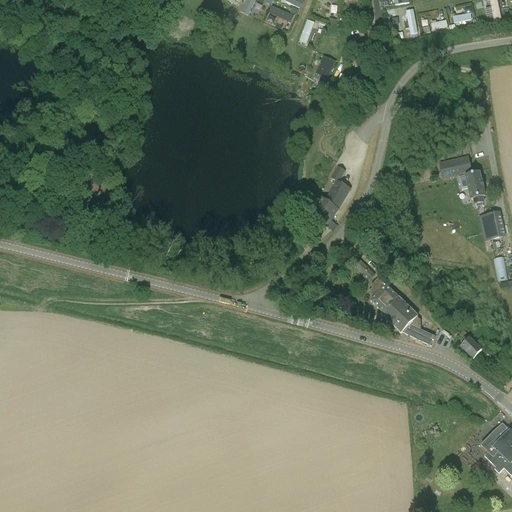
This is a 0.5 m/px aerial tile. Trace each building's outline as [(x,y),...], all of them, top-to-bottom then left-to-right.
[(246,0),(242,14),(250,16),(255,0),(246,0)] [(300,10),(304,2),(300,0),(281,0),(281,1),(300,10)] [(497,0),(489,0),(494,21),(502,19),(497,0)] [(292,23),(295,16),(273,7),(270,14),(292,23)] [(410,36),(418,34),(414,10),(406,12),(410,36)] [(453,17),(454,24),(473,21),(472,15),(453,17)] [(431,24),(433,30),(448,27),(446,20),(431,24)] [(301,43),(309,44),(314,23),(306,21),(301,43)] [(323,58),(316,74),(328,80),(335,64),(323,58)] [(467,159),(439,166),(442,180),(471,173),(467,159)] [(339,211),(351,191),(339,184),(346,173),(338,168),(331,180),(335,182),(334,185),(335,185),(325,201),(321,198),(309,217),(326,229),(339,211)] [(474,200),(475,206),(484,204),(482,198),(485,198),(483,189),(484,189),(482,183),(480,175),(459,179),(462,190),(468,189),(471,201),(474,200)] [(485,218),(491,241),(502,238),(497,215),(485,218)] [(508,282),(504,259),(494,261),(498,283),(508,282)] [(370,281),(375,276),(359,261),(354,266),(370,281)] [(373,289),(369,293),(374,298),(370,302),(383,315),(382,316),(401,334),(402,333),(431,347),(435,339),(421,332),(421,322),(417,318),(418,317),(399,299),(398,299),(386,287),(385,287),(379,280),(372,287),(373,289)] [(460,348),(473,360),(482,351),(469,339),(460,348)] [(493,357),(489,362),(493,366),(497,361),(493,357)] [(511,433),(510,432),(509,432),(503,425),(481,448),(488,455),(485,459),(496,470),(495,472),(499,476),(504,471),(511,478),(511,464),(511,462),(511,433)] [(469,464),(471,463),(476,467),(483,458),(466,445),(458,455),(469,464)] [(482,474),(489,467),(483,461),(476,467),(482,474)]
